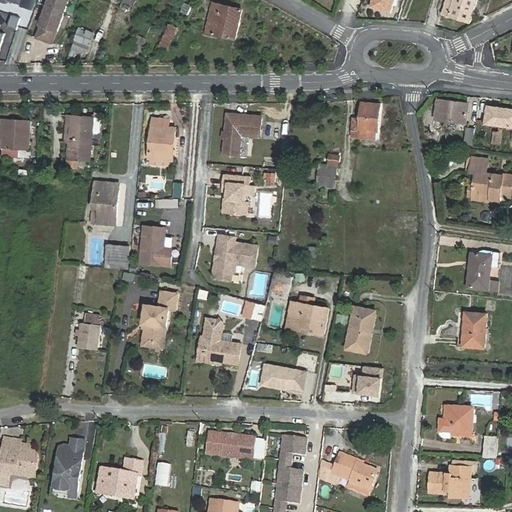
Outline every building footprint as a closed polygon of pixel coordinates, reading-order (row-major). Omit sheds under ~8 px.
[(71,2),(65,0),(51,0),(43,26),(44,26),(39,38),(55,44),(59,32),(60,32),(71,2)] [(373,0),(372,7),(390,13),(393,0),(373,0)] [(446,0),(442,15),(471,23),(476,0),(446,0)] [(210,22),(238,29),(242,10),(214,4),(210,22)] [(13,15),(10,26),(19,29),(22,17),(13,15)] [(236,39),(238,29),(210,22),(208,33),(236,39)] [(467,124),(469,104),(439,99),(436,120),(467,124)] [(361,119),(355,119),(354,131),(360,132),(359,137),(376,138),(377,131),(379,131),(381,104),(363,102),(361,119)] [(511,126),(511,107),(489,105),(486,123),(511,126)] [(225,154),(240,155),(243,136),(261,137),(263,116),(228,114),(225,154)] [(89,168),(89,159),(90,160),(92,117),(72,116),(69,166),(89,168)] [(170,119),(154,118),(150,157),(149,163),(169,165),(171,159),(173,138),(175,138),(176,128),(170,128),(170,119)] [(3,149),(30,150),(31,120),(2,119),(2,126),(4,126),(3,149)] [(468,127),(466,146),(474,147),(476,128),(468,127)] [(488,191),(487,196),(497,197),(498,192),(508,193),(510,175),(500,174),(500,175),(483,173),(484,158),(468,157),(467,171),(473,172),(472,180),(471,189),(488,191)] [(337,167),(320,165),(318,185),(335,187),(337,167)] [(276,174),(265,173),(265,178),(268,178),(267,182),(275,183),(276,174)] [(250,176),(226,174),(225,182),(229,183),(228,200),(231,200),(230,213),(248,215),(249,202),(245,201),(247,185),(250,185),(250,176)] [(464,193),(487,196),(488,191),(471,189),(472,180),(466,180),(464,193)] [(97,182),(93,223),(117,225),(120,184),(97,182)] [(184,182),(177,182),(175,197),(183,198),(184,182)] [(179,207),(179,199),(163,199),(163,207),(179,207)] [(165,247),(167,228),(145,227),(141,263),(171,265),(173,248),(165,247)] [(238,264),(257,267),(259,246),(236,242),(237,237),(220,235),(218,250),(220,252),(222,252),(221,258),(219,257),(216,260),(214,274),(213,275),(217,280),(218,279),(232,281),(233,274),(237,272),(238,264)] [(131,246),(108,244),(105,267),(129,268),(131,246)] [(476,266),(472,266),(470,288),(491,290),(496,252),(488,252),(488,256),(477,255),(476,266)] [(86,281),(88,266),(80,266),(78,280),(86,281)] [(138,274),(131,273),(130,280),(137,281),(138,274)] [(278,290),(290,293),(294,277),(278,273),(273,294),(277,295),(278,290)] [(156,339),(165,341),(170,309),(176,310),(179,294),(163,292),(160,307),(147,305),(144,324),(146,324),(143,345),(155,347),(156,339)] [(251,301),(247,316),(255,318),(259,303),(251,301)] [(289,323),(313,328),(313,331),(326,334),(330,308),(293,302),(289,323)] [(377,310),(356,306),(348,349),(369,353),(377,310)] [(487,347),(490,313),(468,311),(465,345),(487,347)] [(98,350),(101,325),(100,325),(101,315),(87,314),(85,323),(82,323),(79,347),(98,350)] [(339,315),(338,324),(348,326),(349,316),(339,315)] [(205,339),(208,340),(205,359),(221,361),(239,364),(242,344),(221,341),(222,333),(220,333),(221,324),(218,320),(208,318),(205,337),(205,339)] [(205,339),(205,337),(202,336),(199,360),(221,364),(221,361),(205,359),(208,340),(205,339)] [(266,364),(262,385),(269,386),(273,365),(266,364)] [(307,371),(273,365),(269,386),(287,389),(287,387),(304,390),(307,371)] [(381,395),(384,368),(365,367),(364,376),(356,376),(355,393),(381,395)] [(449,406),(448,431),(459,431),(473,432),(474,408),(449,406)] [(256,438),(211,432),(208,454),(254,459),(256,438)] [(309,438),(286,435),(276,511),(288,511),(290,502),(301,504),(305,470),(293,469),(295,454),(307,456),(309,438)] [(0,454),(0,482),(2,483),(3,472),(10,473),(12,472),(16,470),(23,471),(24,463),(38,465),(39,457),(38,456),(38,453),(35,449),(32,449),(32,444),(22,442),(22,439),(5,437),(3,455),(0,454)] [(498,457),(499,440),(484,439),(483,457),(498,457)] [(72,447),(72,450),(84,452),(86,442),(73,441),(72,447)] [(78,491),(84,452),(72,450),(72,447),(65,446),(61,448),(58,463),(61,463),(60,466),(58,468),(55,488),(58,490),(66,491),(70,490),(78,491)] [(338,484),(341,477),(372,489),(379,471),(359,463),(360,460),(342,453),(336,466),(322,461),(320,477),(338,484)] [(126,492),(125,497),(135,499),(139,475),(142,475),(144,463),(127,459),(125,472),(108,469),(104,489),(126,492)] [(16,470),(12,472),(36,475),(38,465),(24,463),(23,471),(16,470)] [(431,474),(430,491),(450,492),(455,492),(470,492),(471,467),(452,467),(451,475),(431,474)] [(10,473),(3,472),(2,483),(9,484),(10,473)] [(78,491),(70,490),(69,497),(77,499),(78,491)] [(236,511),(237,510),(239,510),(240,502),(212,499),(210,511),(236,511)]
